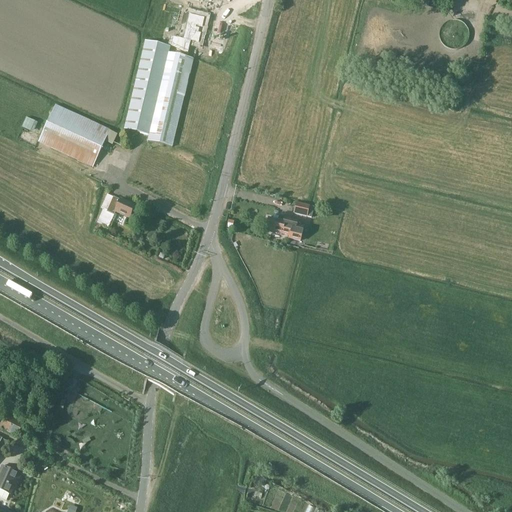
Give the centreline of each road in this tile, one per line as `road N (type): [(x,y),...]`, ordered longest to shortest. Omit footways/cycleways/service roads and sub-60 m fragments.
road 1 (trunk): [(418,511),(0,260)]
road 2 (trunk): [(0,281),(395,511)]
road 3 (unclassified): [(140,511),(149,406),(166,335),(208,241)]
road 4 (unclassified): [(208,241),(268,0)]
road 5 (track): [(443,147),(343,106),(328,179)]
road 6 (track): [(294,319),(285,348),(393,383)]
road 7 (track): [(343,106),(309,96),(325,0)]
